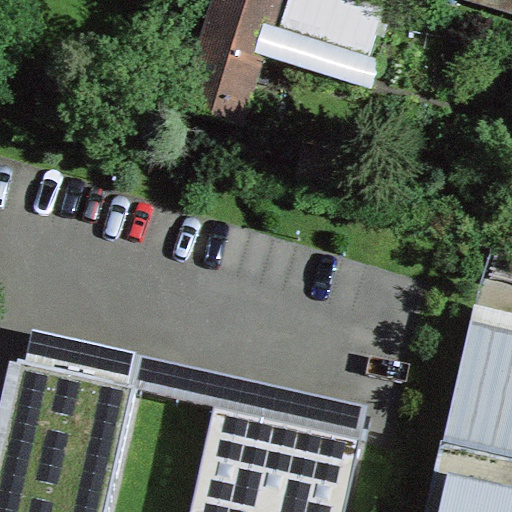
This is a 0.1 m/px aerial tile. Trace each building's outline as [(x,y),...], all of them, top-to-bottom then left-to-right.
[(221,0),(186,113),(240,130),(262,60),(272,63),(291,0),(221,0)] [(382,17),(326,0),(291,0),(272,63),(360,90),(382,17)] [(511,0),(474,0),(511,10),(511,0)] [(511,335),(472,327),(444,449),(511,463),(511,335)] [(175,402),(182,369),(34,336),(26,368),(138,394),(175,402)] [(21,367),(0,458),(0,511),(110,511),(138,394),(26,368),(21,367)] [(215,411),(362,444),(370,411),(182,369),(175,402),(215,411)] [(215,411),(192,511),(347,511),(362,444),(215,411)] [(511,511),(511,463),(444,449),(428,511),(511,511)]
